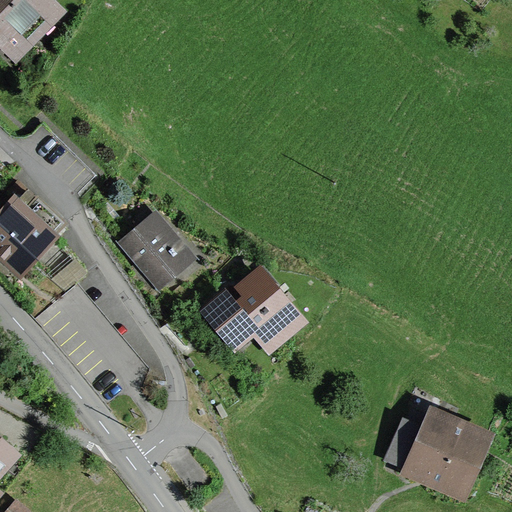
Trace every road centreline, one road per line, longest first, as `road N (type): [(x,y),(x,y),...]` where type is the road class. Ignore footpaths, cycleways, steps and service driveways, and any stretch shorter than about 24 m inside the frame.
road 1 (residential): [(170,432),(176,394),(156,336),(64,196),(0,138)]
road 2 (tertiary): [(132,452),(0,296)]
road 3 (residential): [(132,452),(0,397)]
road 4 (residential): [(251,511),(212,444),(170,432)]
